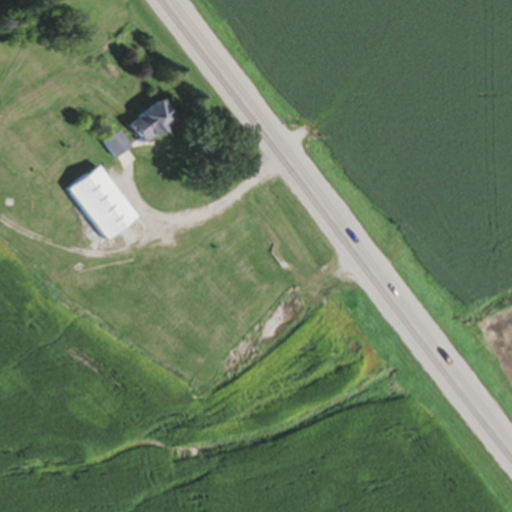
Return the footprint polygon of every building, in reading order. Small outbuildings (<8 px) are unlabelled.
[(169,123),(154,103),(123,126),(138,146),(169,123)] [(100,144),(108,159),(124,150),(116,135),(100,144)] [(46,169),(62,156),(51,142),(34,154),(46,169)] [(130,220),(93,168),(61,191),(98,242),(130,220)] [(27,186),(37,198),(49,188),(39,176),(27,186)] [(31,211),(44,221),(53,208),(41,198),(31,211)] [(109,412),(187,359),(198,374),(217,362),(188,319),(259,272),(245,251),(154,313),(169,335),(92,387),(109,412)] [(151,280),(142,268),(117,286),(125,298),(151,280)] [(113,325),(129,313),(121,302),(105,314),(113,325)] [(300,320),(291,309),(255,335),(264,347),(300,320)]
